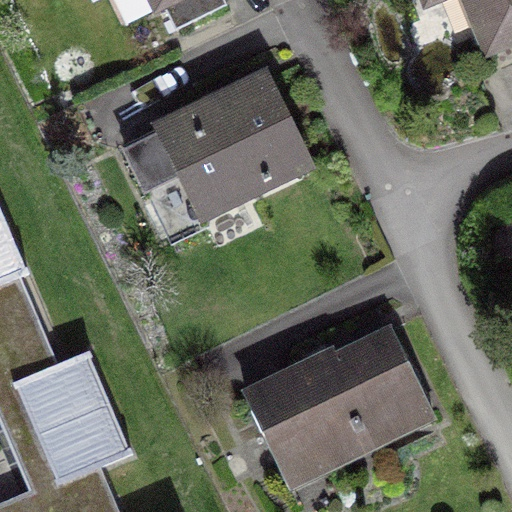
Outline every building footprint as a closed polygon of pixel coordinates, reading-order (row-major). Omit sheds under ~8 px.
[(109,0),(123,31),(191,0),(109,0)] [(511,0),(417,0),(423,15),(458,2),(482,66),(511,54),(511,0)] [(265,78),(152,134),(200,231),(314,175),(265,78)] [(26,285),(0,224),(0,511),(118,511),(104,478),(133,466),(83,349),(45,365),(13,291),(26,285)] [(387,329),(242,395),(287,493),(432,428),(387,329)]
